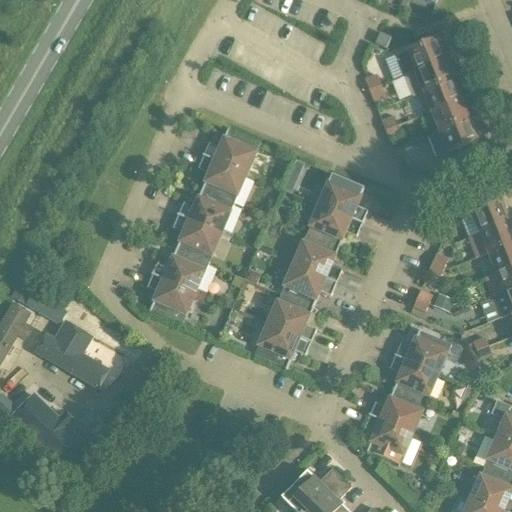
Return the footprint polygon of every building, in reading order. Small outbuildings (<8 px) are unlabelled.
[(387,51),(392,40),(381,35),(376,46),(377,46),(387,51)] [(392,84),(405,79),(446,62),(438,41),(396,58),(384,62),(392,84)] [(454,82),(446,62),(405,79),(413,100),(418,98),(418,97),(454,82)] [(370,93),(381,88),(378,80),(366,84),(370,93)] [(462,102),(454,82),(418,97),(418,98),(425,117),(432,114),(462,102)] [(385,96),(381,88),(370,93),(373,101),(385,96)] [(462,102),(432,114),(440,134),(470,122),(462,102)] [(386,133),(397,128),(394,120),(382,124),(386,133)] [(470,122),(440,134),(429,139),(440,168),(470,155),(467,148),(478,144),(470,122)] [(397,128),(386,133),(389,141),(401,136),(397,128)] [(210,146),(204,159),(247,177),(260,147),(228,133),(220,151),(210,146)] [(247,177),(204,159),(199,171),(209,176),(202,193),(234,207),(247,177)] [(290,177),(285,189),(293,193),(298,181),(290,177)] [(332,178),(319,208),(362,226),(368,213),(357,209),(365,191),(332,178)] [(184,205),(179,218),(222,237),(234,207),(202,193),(195,210),(184,205)] [(480,236),(510,224),(502,203),(485,210),(482,202),(469,207),(480,236)] [(362,226),(319,208),(306,238),(339,251),(346,234),(357,239),(362,226)] [(284,218),(277,215),(273,222),(280,225),(284,218)] [(222,237),(179,218),(173,231),(184,235),(176,252),(209,266),(222,237)] [(480,236),(468,241),(476,261),(489,256),(488,256),(511,246),(511,227),(510,224),(480,236)] [(339,251),(306,238),(294,267),(337,286),(342,273),(332,268),(339,251)] [(260,246),(258,252),(270,258),(273,252),(260,246)] [(511,269),(511,246),(488,256),(489,256),(496,276),(511,269)] [(209,266),(176,252),(169,269),(158,265),(153,278),(196,296),(198,292),(209,266)] [(437,257),(433,265),(445,270),(448,262),(437,257)] [(445,270),(433,265),(429,273),(441,278),(445,270)] [(337,286),(294,267),(281,297),(313,311),(321,294),(331,298),(337,286)] [(511,269),(496,276),(485,281),(493,301),(511,293),(511,269)] [(249,272),(246,281),(257,285),(261,276),(249,272)] [(196,296),(153,278),(148,290),(158,295),(151,312),(183,327),(193,303),(196,296)] [(18,288),(12,298),(27,306),(32,297),(18,288)] [(206,295),(198,292),(196,296),(193,303),(201,306),(206,295)] [(417,302),(429,307),(433,298),(421,293),(417,302)] [(511,293),(493,301),(501,321),(511,316),(511,293)] [(34,295),(27,307),(60,327),(67,314),(34,295)] [(455,303),(439,296),(433,308),(450,315),(455,303)] [(281,297),(268,327),(311,345),(317,333),(306,328),(313,311),(281,297)] [(429,307),(417,302),(414,310),(425,315),(429,307)] [(13,305),(0,328),(0,366),(17,336),(26,341),(34,328),(25,323),(30,314),(13,305)] [(48,336),(37,356),(98,392),(110,372),(81,355),(91,339),(66,324),(56,341),(48,336)] [(311,345),(268,327),(255,357),(287,371),(295,353),(306,358),(311,345)] [(396,359),(439,378),(452,347),(419,333),(412,351),(401,346),(396,359)] [(477,353),(489,348),(486,339),(473,344),(477,353)] [(489,348),(477,353),(480,362),(493,358),(489,348)] [(439,378),(396,359),(390,372),(401,376),(394,393),(426,407),(439,378)] [(473,375),(467,390),(475,393),(480,380),(478,374),(473,375)] [(485,377),(481,386),(494,391),(498,382),(485,377)] [(475,393),(467,390),(462,402),(469,405),(475,393)] [(426,407),(394,393),(386,410),(376,406),(370,419),(413,437),(426,407)] [(0,424),(6,419),(7,420),(18,408),(10,401),(3,394),(0,396),(0,424)] [(17,410),(8,420),(57,469),(82,443),(33,394),(17,410)] [(511,411),(511,409),(497,403),(492,417),(505,422),(497,441),(511,447),(511,411)] [(407,452),(413,437),(370,419),(365,431),(375,436),(368,453),(400,467),(407,452)] [(511,447),(497,441),(484,471),(511,482),(511,447)] [(450,452),(461,457),(464,451),(462,446),(454,443),(450,452)] [(312,511),(342,480),(333,471),(319,485),(308,474),(281,501),(292,511),(312,511)] [(511,482),(484,471),(471,500),(499,511),(511,511),(511,502),(509,502),(511,494),(511,482)] [(443,487),(446,480),(439,477),(437,484),(443,487)] [(352,490),(342,480),(312,511),(346,511),(338,504),(352,490)] [(499,511),(471,500),(466,511),(499,511)]
